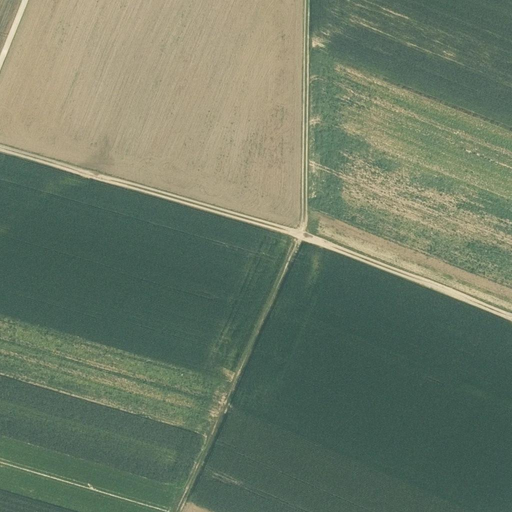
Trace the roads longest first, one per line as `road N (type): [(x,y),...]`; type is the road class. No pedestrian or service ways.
road 1 (track): [(511,321),(300,236),(0,150)]
road 2 (track): [(306,0),(300,236),(178,511)]
